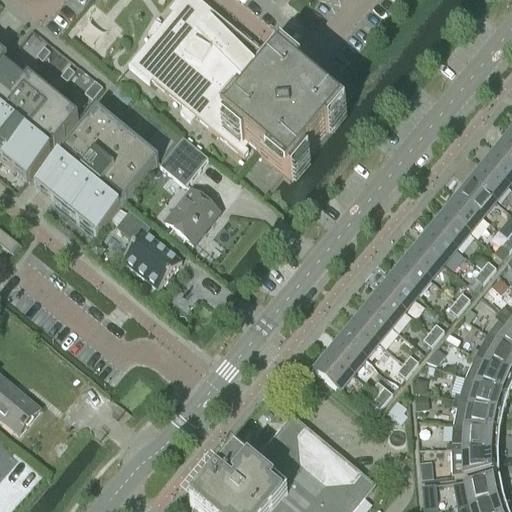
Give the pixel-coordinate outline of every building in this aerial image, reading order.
[(219,125),(268,70),(264,67),(251,83),(245,76),(256,66),(210,21),(212,18),(214,19),(215,18),(193,0),(180,0),(168,15),(171,18),(162,29),(154,25),(147,37),(152,40),(127,70),(148,88),(151,85),(183,111),(179,116),(190,125),(195,120),(242,161),(247,155),(244,153),(247,149),(219,125)] [(43,51),(35,61),(42,66),(49,56),(43,51)] [(0,162),(1,163),(0,163),(0,164),(25,186),(77,123),(26,81),(25,82),(26,83),(10,103),(0,95),(0,72),(6,66),(7,67),(7,66),(0,59),(0,162)] [(301,90),(275,69),(271,73),(268,70),(219,125),(247,149),(288,184),(342,119),(310,93),(311,92),(310,91),(309,91),(304,87),(301,90)] [(67,71),(60,81),(66,86),(74,76),(67,71)] [(94,85),(83,98),(90,103),(100,91),(94,85)] [(34,192),(50,206),(95,243),(156,169),(94,118),(34,192)] [(511,141),(507,138),(500,146),(501,148),(496,155),(511,168),(511,141)] [(182,143),(159,170),(184,191),(207,163),(182,143)] [(481,169),(507,191),(511,185),(511,168),(496,155),(490,162),(488,160),(481,169)] [(507,191),(481,169),(474,178),(475,179),(470,186),(494,207),(507,191)] [(455,201),(481,222),(494,207),(470,186),(464,193),(462,192),(455,201)] [(192,248),(217,218),(190,196),(165,226),(173,233),(185,242),(192,248)] [(481,222),(455,201),(448,209),(450,211),(444,218),(468,238),(481,222)] [(148,233),(129,218),(116,233),(135,248),(121,265),(158,295),(181,267),(145,238),(148,233)] [(468,238),(444,218),(438,225),(436,223),(429,232),(455,254),(468,238)] [(455,254),(429,232),(422,241),(424,242),(418,249),(442,270),(455,254)] [(173,233),(167,240),(179,250),(185,242),(173,233)] [(0,249),(10,258),(17,249),(0,234),(0,249)] [(511,251),(511,247),(506,243),(499,251),(507,257),(511,251)] [(442,270),(418,249),(412,256),(410,255),(403,263),(429,285),(442,270)] [(398,274),(392,281),(416,301),(429,285),(403,263),(396,272),(398,274)] [(480,274),(488,281),(495,273),(487,266),(480,274)] [(488,281),(480,274),(474,282),(482,289),(488,281)] [(384,286),(377,295),(403,317),(416,301),(392,281),(386,288),(384,286)] [(498,282),(490,290),(500,299),(508,291),(498,282)] [(366,312),(390,333),(403,317),(377,295),(370,304),(372,305),(366,312)] [(454,306),(462,312),(469,304),(461,298),(454,306)] [(462,312),(454,306),(448,314),(456,320),(462,312)] [(390,333),(366,312),(360,319),(358,318),(351,326),(377,348),(390,333)] [(511,319),(502,312),(498,317),(511,328),(511,319)] [(506,333),(496,346),(511,356),(511,328),(498,317),(493,322),(506,333)] [(340,344),(364,364),(377,348),(351,326),(344,335),(346,337),(340,344)] [(428,337),(436,344),(443,336),(435,329),(428,337)] [(436,344),(428,337),(422,345),(430,351),(436,344)] [(448,338),(445,344),(456,351),(460,345),(448,338)] [(364,364),(340,344),(334,351),(332,349),(325,358),(352,380),(364,364)] [(473,352),(470,358),(511,379),(511,356),(496,346),(488,360),(473,352)] [(436,353),(426,365),(434,372),(444,360),(436,353)] [(338,396),(352,380),(325,358),(318,367),(320,368),(313,376),(338,396)] [(511,390),(511,379),(470,358),(467,364),(472,367),(464,383),(508,399),(511,390)] [(402,368),(411,375),(417,367),(409,360),(402,368)] [(411,375),(402,368),(396,376),(404,383),(411,375)] [(454,380),(449,397),(454,398),(460,400),(464,383),(454,380)] [(0,424),(17,438),(38,414),(0,382),(0,424)] [(415,382),(412,394),(424,396),(426,385),(415,382)] [(508,399),(464,383),(460,400),(454,398),(452,405),(502,418),(508,399)] [(377,400),(385,406),(391,399),(383,392),(377,400)] [(427,399),(413,401),(415,415),(428,414),(427,399)] [(385,406),(377,400),(370,408),(378,414),(385,406)] [(502,418),(452,405),(450,412),(456,413),(452,430),(498,436),(502,418)] [(387,416),(387,418),(388,419),(390,421),(390,422),(392,422),(392,423),(393,423),(397,427),(398,428),(400,428),(401,427),(402,426),(403,425),(403,424),(404,423),(405,422),(405,421),(405,420),(404,419),(404,418),(404,416),(405,414),(405,413),(403,411),(401,410),(401,409),(400,409),(397,407),(396,406),(395,406),(393,408),(392,410),(392,411),(391,411),(389,413),(389,414),(388,415),(387,416)] [(323,448),(306,434),(291,422),(233,492),(215,477),(189,509),(192,511),(355,511),(374,490),(332,456),(328,460),(319,453),(323,448)] [(445,454),(497,456),(498,436),(452,430),(451,448),(445,448),(445,454)] [(497,456),(445,454),(445,457),(450,457),(450,479),(463,479),(497,476),(497,456)] [(430,466),(419,468),(421,485),(432,483),(430,466)] [(462,511),(502,502),(498,482),(464,487),(451,490),(455,511),(462,511)] [(505,511),(502,502),(462,511),(505,511)]
